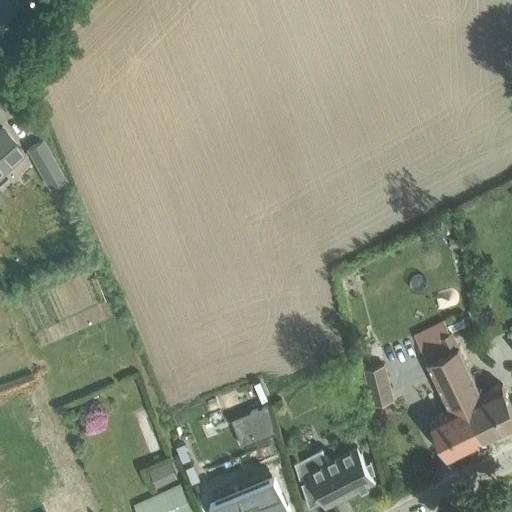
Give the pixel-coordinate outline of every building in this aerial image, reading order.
[(0,187),(1,187),(0,185),(0,173),(25,152),(2,127),(0,128),(0,187)] [(42,141),(29,148),(39,165),(44,174),(49,184),(62,179),(57,166),(52,158),(42,141)] [(0,259),(14,253),(0,221),(0,259)] [(482,394),(452,332),(440,338),(448,354),(444,356),(484,441),(492,437),(491,437),(511,426),(511,403),(502,384),(482,394)] [(448,354),(440,338),(421,347),(451,408),(430,418),(449,457),(479,443),(480,443),(484,441),(444,356),(448,354)] [(368,382),(390,377),(386,362),(364,368),(368,382)] [(266,392),(225,409),(236,435),(274,420),(266,392)] [(310,505),(323,499),(326,506),(376,480),(372,473),(376,472),(372,457),(366,461),(358,445),(330,459),(324,447),(295,461),(300,477),(303,476),(305,480),(302,482),(310,505)] [(161,463),(166,481),(179,477),(174,459),(161,463)] [(272,465),(206,490),(214,511),(261,511),(286,503),(272,465)] [(133,503),(137,511),(186,511),(192,510),(180,483),(133,503)] [(61,507),(63,511),(88,511),(78,490),(60,498),(64,505),(61,507)]
